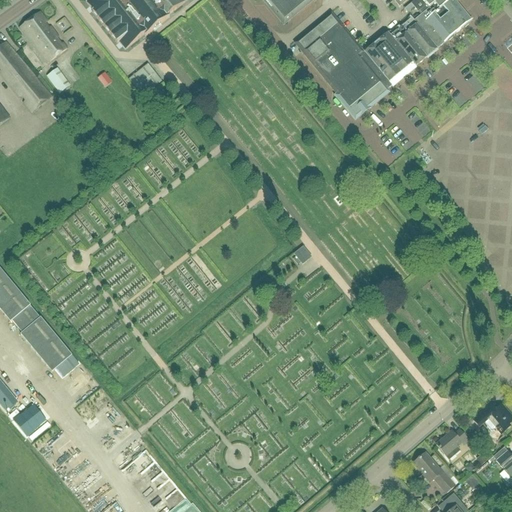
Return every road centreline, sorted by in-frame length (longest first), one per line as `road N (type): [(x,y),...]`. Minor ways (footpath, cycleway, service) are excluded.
road 1 (unclassified): [(279,47),(361,143),(511,21)]
road 2 (residential): [(376,469),(495,365)]
